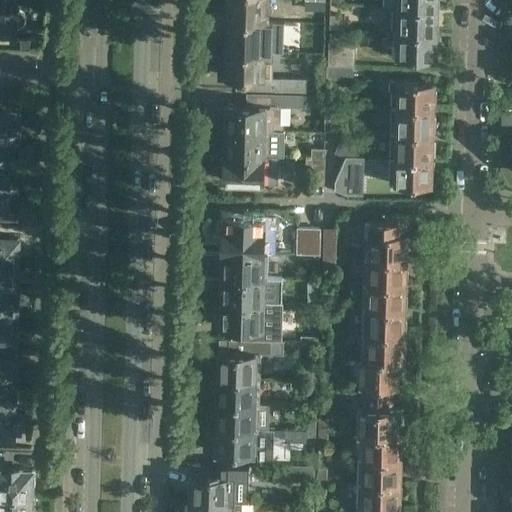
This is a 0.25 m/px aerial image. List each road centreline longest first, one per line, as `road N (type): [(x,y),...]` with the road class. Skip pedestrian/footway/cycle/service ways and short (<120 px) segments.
road 1 (secondary): [(130,511),(143,0)]
road 2 (secondary): [(101,72),(91,511)]
road 3 (unclassified): [(465,511),(473,292)]
road 4 (unclassified): [(475,212),(477,0)]
